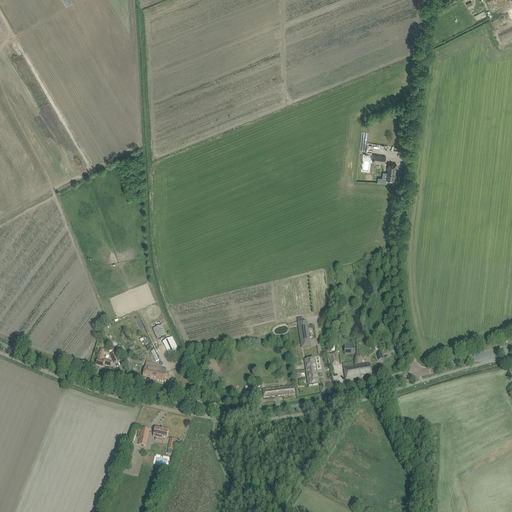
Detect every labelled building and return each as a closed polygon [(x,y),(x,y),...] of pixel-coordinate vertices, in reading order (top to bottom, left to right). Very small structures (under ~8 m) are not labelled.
[(373,155),(372,162),(385,163),(386,157),(373,155)] [(387,180),(394,181),(396,165),(389,164),(387,180)] [(310,343),(307,321),(298,322),(301,344),(310,343)] [(153,329),(158,340),(167,335),(162,325),(153,329)] [(172,338),(163,342),(170,357),(179,353),(172,338)] [(344,346),(345,355),(355,355),(354,346),(344,346)] [(96,365),(103,367),(104,364),(111,366),(112,362),(105,360),(105,362),(101,361),(105,350),(101,349),(96,365)] [(153,356),(151,357),(152,359),(154,358),(156,362),(159,360),(155,350),(151,352),(153,356)] [(110,355),(114,363),(120,361),(116,352),(110,355)] [(329,353),(332,365),(339,363),(337,352),(329,353)] [(306,371),(316,369),(315,358),(304,360),(306,371)] [(344,368),(345,375),(346,380),(360,377),(372,375),(371,370),(370,364),(362,365),(344,368)] [(161,372),(162,369),(146,365),(143,377),(165,382),(167,373),(161,372)] [(316,369),(306,371),(308,385),(319,383),(316,369)] [(279,388),(263,390),(264,397),(295,394),(294,386),(291,387),(291,386),(279,388)] [(153,436),(163,439),(163,437),(167,438),(169,430),(155,427),(153,436)] [(139,445),(146,446),(149,429),(142,428),(139,445)]
